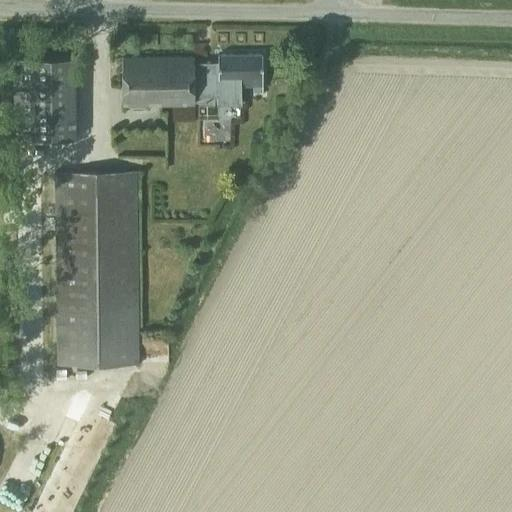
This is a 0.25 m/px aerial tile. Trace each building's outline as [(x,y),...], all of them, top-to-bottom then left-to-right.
[(241,84),(262,84),(261,53),(217,54),(217,62),(193,62),(193,56),(121,56),(121,105),(194,104),(193,95),(217,95),(217,104),(241,104),(241,84)] [(13,139),(74,138),(73,56),(12,57),(13,139)] [(209,140),(236,132),(229,107),(202,114),(209,140)] [(57,365),(137,363),(135,170),(54,171),(57,365)] [(142,360),(170,359),(170,331),(141,331),(142,360)]
